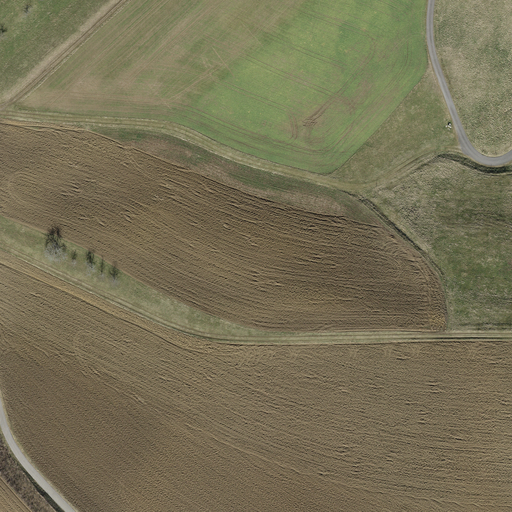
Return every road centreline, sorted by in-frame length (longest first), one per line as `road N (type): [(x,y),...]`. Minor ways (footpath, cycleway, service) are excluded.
road 1 (track): [(511,335),(235,339),(188,330),(0,246)]
road 2 (track): [(124,0),(0,111)]
road 3 (track): [(432,0),(433,52),(471,150)]
road 4 (track): [(0,414),(16,451),(72,511)]
